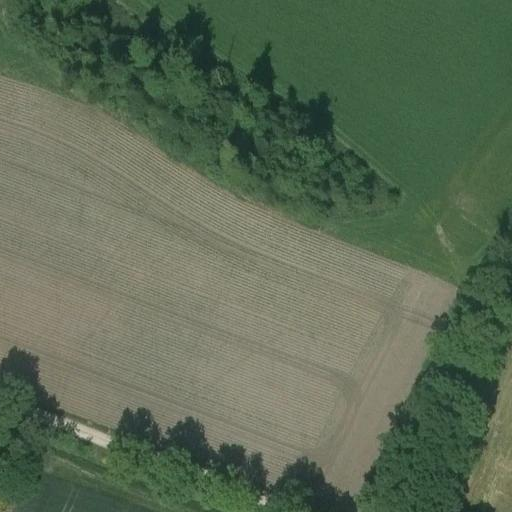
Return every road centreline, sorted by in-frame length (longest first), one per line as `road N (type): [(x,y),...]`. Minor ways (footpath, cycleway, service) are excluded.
road 1 (track): [(278,511),(0,407)]
road 2 (track): [(511,268),(450,342),(375,511)]
